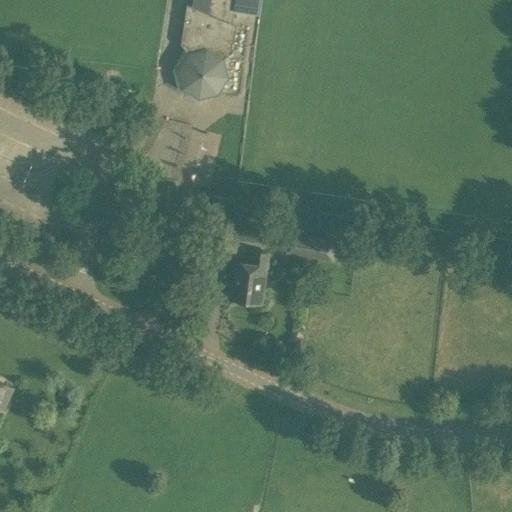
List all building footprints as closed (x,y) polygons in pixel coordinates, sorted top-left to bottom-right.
[(258,14),(259,0),(210,0),(208,13),(187,4),(181,44),(187,52),(177,69),(182,88),(199,99),(219,94),(229,77),(224,58),(233,52),(237,25),(232,23),(234,10),(258,14)] [(177,188),(167,186),(164,201),(174,203),(177,188)] [(186,205),(196,207),(199,193),(189,191),(186,205)] [(218,215),(214,244),(234,247),(235,238),(260,242),(263,222),(218,215)] [(336,238),(288,231),(284,252),(333,260),(336,238)] [(230,298),(262,302),(268,253),(250,250),(249,263),(235,261),(230,298)] [(0,407),(3,409),(12,387),(0,381),(0,407)]
